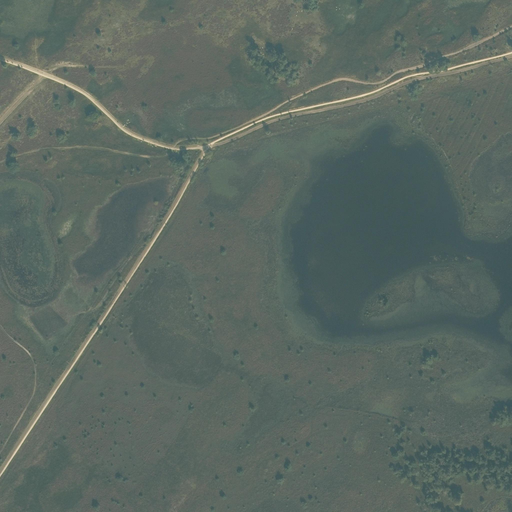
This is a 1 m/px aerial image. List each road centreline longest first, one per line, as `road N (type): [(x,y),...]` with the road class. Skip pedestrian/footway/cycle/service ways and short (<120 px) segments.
road 1 (unknown): [(0,163),(51,147),(171,154),(181,140),(214,137),(337,79),(381,82),(511,26)]
road 2 (track): [(0,471),(156,233),(201,147)]
road 3 (track): [(511,57),(274,120),(204,147)]
road 4 (track): [(45,74),(91,97),(131,133),(204,147)]
road 5 (unknown): [(0,453),(35,383),(27,352),(0,326)]
